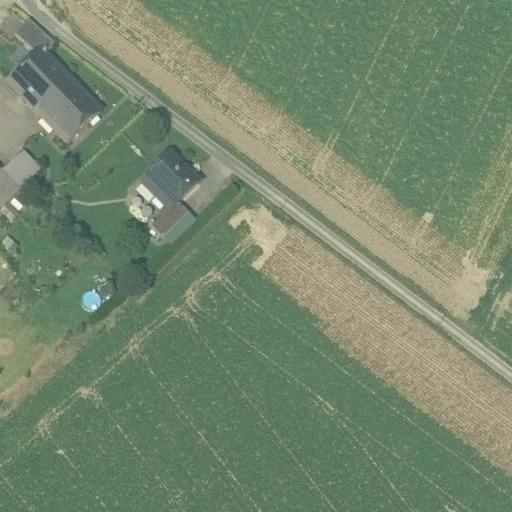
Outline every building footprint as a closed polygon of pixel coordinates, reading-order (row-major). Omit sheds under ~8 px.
[(55,46),(28,22),(15,36),(35,55),(39,52),(44,57),(55,46)] [(35,55),(6,83),(42,120),(43,120),(68,146),(100,115),(44,57),(39,52),(35,55)] [(40,174),(21,155),(0,174),(19,194),(40,174)] [(169,158),(141,185),(166,210),(170,214),(178,207),(198,187),(169,158)] [(0,174),(0,211),(19,194),(0,174)] [(170,214),(166,210),(148,228),(162,242),(188,216),(178,207),(170,214)] [(195,224),(188,216),(162,242),(169,248),(195,224)]
